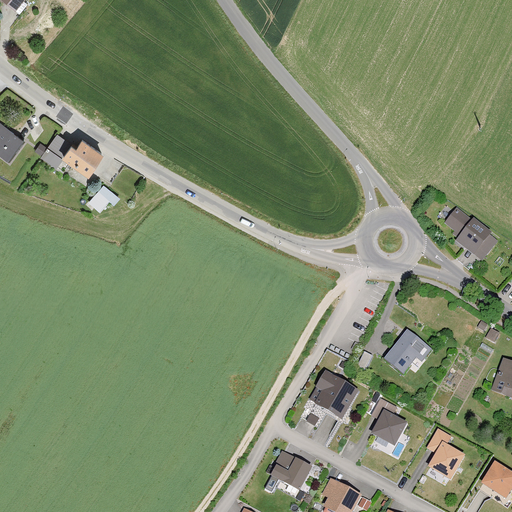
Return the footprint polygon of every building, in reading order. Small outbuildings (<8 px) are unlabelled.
[(7,0),(20,10),(28,0),(7,0)] [(28,138),(0,119),(0,150),(13,160),(28,138)] [(57,152),(93,175),(107,154),(81,138),(76,147),(71,144),(56,134),(41,157),(50,163),(57,152)] [(106,182),(91,201),(105,211),(113,201),(117,205),(124,196),(106,182)] [(460,208),(445,223),(481,257),(500,237),(480,218),(476,223),(460,208)] [(411,328),(386,358),(409,377),(434,347),(411,328)] [(511,357),(507,355),(492,388),(511,397),(511,357)] [(365,390),(327,369),(309,401),(347,422),(365,390)] [(384,394),(372,414),(384,421),(376,435),(400,449),(416,423),(395,411),(400,404),(384,394)] [(438,431),(431,444),(441,450),(430,467),(450,479),(462,457),(445,447),(450,438),(438,431)] [(292,469),(278,462),(271,474),(305,493),(319,468),(298,457),(292,469)] [(511,487),(511,475),(495,465),(483,484),(505,498),(511,487)] [(359,511),(369,496),(336,477),(326,494),(333,498),(328,506),(338,511),(359,511)]
